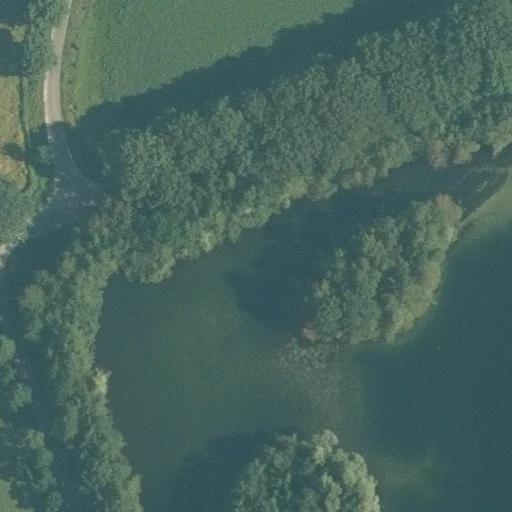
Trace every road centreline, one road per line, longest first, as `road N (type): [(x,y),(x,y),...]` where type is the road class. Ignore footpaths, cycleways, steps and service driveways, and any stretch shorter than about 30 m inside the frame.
road 1 (unclassified): [(77,209),(511,44)]
road 2 (unclassified): [(75,511),(0,302)]
road 3 (unclassified): [(77,209),(51,77),(66,0)]
